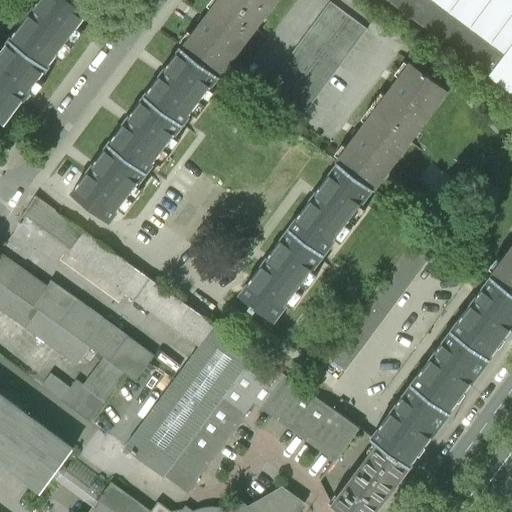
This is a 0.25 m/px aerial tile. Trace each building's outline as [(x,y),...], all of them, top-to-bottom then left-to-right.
[(0,118),(6,122),(26,95),(88,13),(70,0),(39,0),(31,12),(11,39),(11,40),(0,54),(0,118)] [(220,76),(257,25),(223,0),(216,0),(182,48),(220,76)] [(223,0),(257,25),(275,0),(223,0)] [(511,0),(384,0),(511,96),(511,0)] [(263,94),(298,121),(364,32),(329,6),(263,94)] [(182,48),(145,97),(184,125),(220,76),(182,48)] [(410,62),(373,111),(412,140),(449,90),(410,62)] [(145,97),(109,146),(148,174),(184,125),(145,97)] [(376,189),(412,140),(373,111),(337,160),(339,162),(372,186),(376,189)] [(111,223),(148,174),(109,146),(73,195),(111,223)] [(339,162),(290,228),(323,252),(372,186),(339,162)] [(35,208),(84,243),(96,225),(48,190),(35,208)] [(200,348),(216,327),(96,225),(84,243),(81,247),(200,348)] [(274,318),(323,252),(290,228),(241,294),(274,318)] [(410,244),(327,356),(347,371),(430,258),(410,244)] [(511,251),(492,279),(511,293),(511,251)] [(47,286),(0,252),(0,311),(76,367),(90,347),(105,357),(84,386),(76,380),(71,388),(51,373),(42,386),(93,423),(129,374),(137,380),(155,356),(51,281),(47,286)] [(477,299),(452,333),(489,360),(511,327),(511,293),(492,279),(477,299)] [(200,348),(127,448),(166,476),(254,355),(216,327),(200,348)] [(437,353),(412,387),(449,414),(489,360),(452,333),(437,353)] [(359,431),(254,355),(166,476),(187,492),(253,402),(336,462),(359,431)] [(413,462),(449,414),(412,387),(397,407),(377,435),(372,442),(378,446),(409,469),(413,462)] [(74,449),(0,393),(0,460),(42,492),(74,449)] [(334,511),(376,511),(409,469),(378,446),(332,510),(334,511)] [(88,511),(150,511),(111,483),(88,511)] [(282,488),(249,507),(237,498),(227,511),(226,511),(299,511),(305,505),(282,488)] [(158,502),(150,511),(226,511),(227,511),(221,508),(215,507),(210,507),(204,508),(199,509),(194,511),(187,506),(183,511),(182,510),(172,511),(158,502)]
